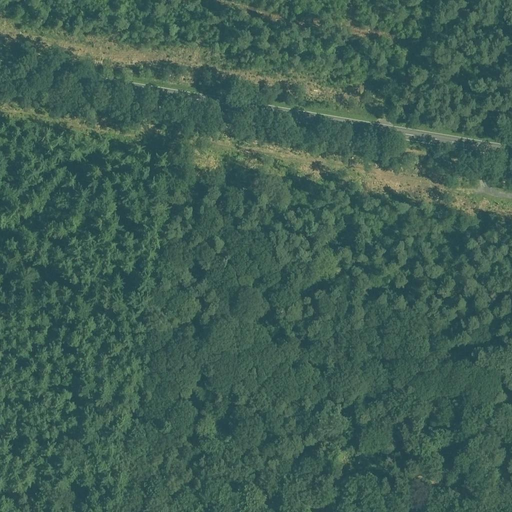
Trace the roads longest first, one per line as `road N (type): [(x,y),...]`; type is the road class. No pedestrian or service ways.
road 1 (secondary): [(511,152),(0,68)]
road 2 (track): [(126,511),(189,114)]
